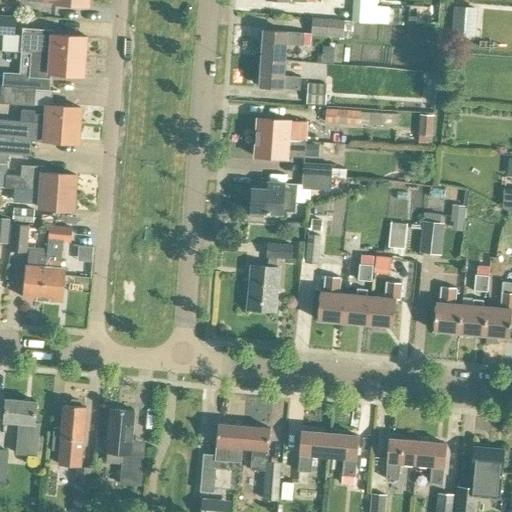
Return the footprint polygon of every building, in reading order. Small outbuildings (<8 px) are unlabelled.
[(353,0),(352,21),(388,23),(389,7),(375,7),(375,0),(353,0)] [(451,51),(472,53),(475,7),(454,6),(451,51)] [(0,35),(15,36),(17,16),(0,14),(0,35)] [(312,18),(311,36),(352,38),(353,22),(345,21),(340,21),(340,20),(333,19),(312,18)] [(23,29),(21,52),(51,54),(84,56),(86,37),(54,35),(54,31),(23,29)] [(262,58),(285,60),(286,44),(303,45),(303,33),(264,30),(262,58)] [(321,61),(341,63),(342,44),(333,44),(333,48),(322,47),(321,61)] [(21,53),(31,54),(30,74),(4,73),(3,86),(50,90),(51,74),(83,76),(84,56),(51,54),(21,52),(21,53)] [(285,60),(262,58),(260,86),(299,89),(300,78),(284,76),(285,60)] [(306,104),(326,105),(327,84),(308,83),(306,104)] [(50,90),(3,86),(1,86),(0,104),(35,106),(35,105),(47,105),(52,106),(53,93),(50,92),(50,90)] [(47,105),(46,115),(35,114),(36,111),(22,110),(21,121),(79,125),(81,108),(52,106),(47,105)] [(326,109),(325,123),(360,125),(360,124),(385,125),(385,114),(360,112),(361,111),(326,109)] [(431,145),(433,115),(419,114),(418,144),(431,145)] [(257,118),(256,137),(306,141),(305,141),(306,122),(257,118)] [(78,143),(79,125),(21,121),(0,119),(0,153),(8,154),(13,154),(14,140),(46,142),(46,141),(78,143)] [(306,141),(256,137),(255,156),(288,159),(288,156),(304,157),(306,141)] [(8,154),(0,153),(0,171),(7,172),(8,154)] [(303,163),(302,175),(331,177),(332,165),(303,163)] [(44,173),(45,166),(22,165),(21,176),(6,175),(5,188),(16,189),(16,188),(41,190),(75,193),(76,175),(44,173)] [(331,177),(302,175),(302,188),(330,190),(331,177)] [(295,212),(297,184),(267,182),(267,189),(252,188),(251,212),(283,214),(283,212),(295,212)] [(501,212),(511,213),(511,186),(504,186),(501,212)] [(16,188),(16,189),(15,201),(40,203),(40,208),(73,210),(75,193),(41,190),(16,188)] [(451,222),(464,223),(465,207),(452,206),(451,222)] [(12,221),(33,223),(34,210),(13,208),(12,221)] [(439,216),(423,214),(419,254),(438,256),(441,223),(438,223),(439,216)] [(0,243),(9,244),(11,219),(0,218),(0,243)] [(310,230),(321,232),(322,220),(311,219),(310,230)] [(47,251),(48,245),(47,249),(28,247),(29,226),(12,224),(9,250),(29,252),(28,265),(27,265),(24,298),(43,299),(47,251)] [(388,248),(404,250),(407,225),(391,224),(388,248)] [(69,243),(71,227),(49,226),(48,245),(47,251),(43,299),(62,301),(65,268),(61,268),(63,243),(69,243)] [(305,263),(318,264),(321,235),(308,234),(305,263)] [(268,257),(268,266),(251,265),(247,309),(275,312),(279,267),(276,267),(277,258),(293,259),(294,246),(267,243),(266,257),(268,257)] [(372,282),(373,266),(359,264),(358,280),(372,282)] [(477,266),(476,276),(489,277),(490,267),(477,266)] [(343,322),(346,293),(339,293),(340,278),(325,276),(324,291),(320,291),(318,319),(343,322)] [(476,276),(474,291),(488,292),(489,277),(476,276)] [(371,296),(368,324),(394,326),(396,298),(400,299),(402,283),(386,282),(385,297),(371,296)] [(501,308),(487,306),(484,335),(510,337),(511,310),(511,283),(503,282),(501,308)] [(459,332),(461,304),(455,303),(456,288),(441,287),(440,302),(436,302),(433,330),(459,332)] [(357,294),(346,293),(343,322),(368,324),(371,296),(366,295),(367,290),(358,289),(357,294)] [(484,335),(487,306),(482,306),(483,300),(473,299),(473,305),(461,304),(459,332),(484,335)] [(40,424),(35,423),(37,402),(6,399),(4,421),(19,423),(17,453),(37,455),(40,424)] [(82,463),(83,440),(86,406),(64,404),(61,438),(62,438),(60,462),(82,463)] [(110,408),(108,437),(97,436),(96,451),(122,453),(120,484),(142,486),(144,455),(126,454),(128,440),(132,440),(134,410),(110,408)] [(218,423),(215,463),(203,461),(200,491),(214,492),(216,469),(227,470),(228,461),(241,462),(244,426),(218,423)] [(244,426),(241,462),(243,448),(252,449),(250,470),(266,472),(266,473),(280,474),(281,462),(267,461),(270,428),(244,426)] [(328,456),(330,433),(302,431),(299,470),(308,471),(310,471),(312,455),(328,456)] [(330,433),(328,456),(344,458),(343,474),(354,475),(358,436),(330,433)] [(416,464),(418,441),(390,438),(386,478),(398,479),(399,463),(416,464)] [(418,441),(416,464),(432,466),(430,482),(442,483),(446,443),(418,441)] [(504,449),(474,446),(470,488),(457,486),(454,511),(476,511),(478,495),(499,498),(504,449)] [(0,482),(6,483),(9,451),(0,449),(0,482)] [(61,484),(62,468),(49,466),(47,483),(61,484)] [(299,470),(297,483),(307,484),(308,471),(299,470)] [(280,474),(266,473),(263,498),(277,499),(280,474)] [(354,484),(354,475),(343,474),(342,483),(354,484)] [(282,482),(281,499),(292,500),(293,483),(282,482)] [(74,489),(72,511),(80,511),(88,511),(91,490),(74,489)] [(369,511),(384,511),(386,496),(372,494),(369,511)] [(435,511),(452,511),(454,496),(438,494),(435,511)] [(230,511),(231,501),(202,498),(200,511),(230,511)]
